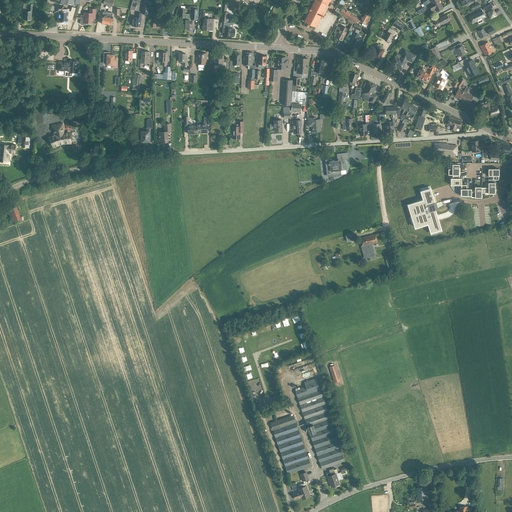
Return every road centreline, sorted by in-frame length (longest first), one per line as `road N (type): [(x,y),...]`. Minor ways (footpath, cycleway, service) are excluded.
road 1 (residential): [(0,201),(14,185),(129,156),(495,133)]
road 2 (secondary): [(281,48),(0,33)]
road 3 (secondary): [(495,133),(336,54),(281,48)]
road 4 (unclassified): [(312,511),(377,484),(511,458)]
road 5 (residential): [(509,140),(488,67),(451,0)]
